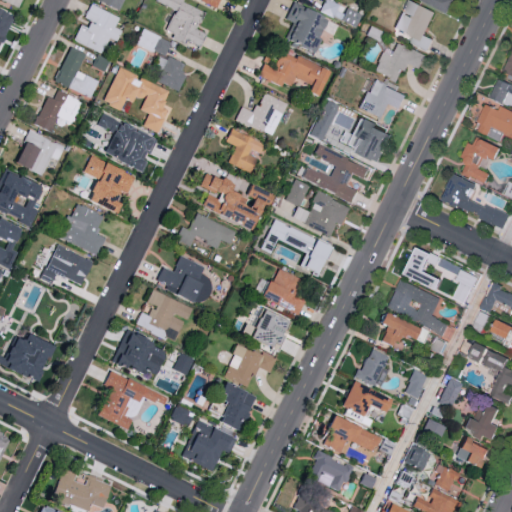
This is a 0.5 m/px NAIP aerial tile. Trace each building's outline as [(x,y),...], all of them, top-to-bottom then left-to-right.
[(204,9),(181,0),(153,0),(153,1),(173,9),(163,33),(198,47),(204,33),(195,30),(204,9)] [(360,14),(327,0),(323,0),(319,12),(354,27),(360,14)] [(411,36),(409,42),(427,50),(431,38),(423,35),(433,10),(407,0),(404,0),(393,28),(411,36)] [(323,19),(292,3),(283,20),(292,24),(284,41),(312,55),(318,42),(313,39),(323,19)] [(118,17),(89,5),(83,18),(89,21),(86,28),(79,25),(71,41),(102,54),(108,39),(115,43),(120,31),(113,28),(118,17)] [(0,41),(10,16),(0,11),(0,41)] [(177,91),(184,76),(178,73),(183,64),(164,56),(170,42),(140,29),(134,44),(158,55),(153,67),(159,70),(154,82),(177,91)] [(397,82),(405,62),(419,68),(424,54),(395,43),(390,55),(380,52),(372,72),(397,82)] [(98,81),(76,71),(84,54),(68,47),(53,80),(90,98),(98,81)] [(511,50),(510,50),(501,73),(511,77),(511,50)] [(325,72),(279,51),(271,68),(261,64),(256,76),(279,87),(280,83),(289,87),(293,78),(307,85),(304,93),(314,97),(325,72)] [(102,101),(122,110),(128,95),(141,100),(137,110),(146,114),(140,127),(156,133),(165,111),(159,109),(167,91),(134,78),(135,75),(115,67),(102,101)] [(380,118),(386,103),(398,108),(404,94),(370,79),(358,109),(380,118)] [(45,97),(33,125),(50,132),(55,122),(69,129),(81,101),(56,90),(52,99),(45,97)] [(233,121),(271,136),(284,104),(260,94),(253,113),(239,107),(233,121)] [(309,136),(321,141),(335,104),(322,100),(309,136)] [(511,111),(499,105),(497,109),(485,104),(474,129),(488,135),(491,128),(511,137),(511,111)] [(138,173),(154,139),(100,115),(95,126),(109,132),(99,155),(138,173)] [(345,148),(375,161),(387,134),(357,120),(345,148)] [(249,174),(256,156),(262,143),(228,129),(223,142),(233,146),(226,164),(249,174)] [(12,163),(41,176),(49,157),(58,161),(64,146),(26,130),(12,163)] [(498,147),(475,137),(472,144),(467,142),(459,159),(466,162),(461,173),(484,184),(489,173),(477,168),(483,156),(492,160),(498,147)] [(351,201),(356,189),(346,185),(351,173),(362,178),(367,167),(316,145),(311,155),(333,165),(328,177),(305,167),(300,179),(351,201)] [(133,176),(87,157),(80,173),(93,178),(83,202),(112,214),(116,204),(109,202),(115,189),(125,194),(133,176)] [(0,174),(0,213),(28,226),(35,210),(30,208),(39,188),(2,171),(0,174)] [(248,229),(259,203),(268,207),(273,196),(248,185),(243,196),(248,198),(248,200),(230,192),(233,186),(203,173),(197,188),(206,192),(199,208),(248,229)] [(439,200),(503,227),(509,213),(470,197),(475,184),(450,173),(439,200)] [(284,200),(299,206),(308,185),(293,179),(284,200)] [(57,238),(94,255),(102,238),(92,234),(100,216),(73,203),(57,238)] [(235,232),(195,213),(187,230),(180,227),(174,240),(189,247),(194,237),(217,247),(220,241),(228,245),(235,232)] [(18,228),(0,221),(0,263),(8,267),(15,251),(10,249),(18,228)] [(303,253),(297,266),(318,275),(330,246),(271,221),(259,249),(269,253),(275,240),(303,253)] [(53,275),(79,286),(89,261),(53,245),(38,280),(49,284),(53,275)] [(401,274),(434,289),(438,279),(421,271),(425,260),(435,264),(438,257),(414,246),(401,274)] [(202,266),(178,256),(171,272),(160,267),(152,284),(201,306),(212,280),(198,274),(202,266)] [(302,302),(291,297),(299,280),(276,269),(269,283),(264,281),(256,298),(296,316),(302,302)] [(475,275),(458,269),(455,279),(458,280),(451,298),(465,303),(475,275)] [(385,309),(442,334),(447,323),(431,316),(439,297),(398,279),(385,309)] [(511,293),(489,284),(479,308),(489,312),(493,302),(511,309),(511,293)] [(191,308),(151,290),(145,304),(150,306),(146,316),(138,313),(133,325),(172,343),(182,320),(185,321),(191,308)] [(287,323),(258,310),(245,339),(274,352),(287,323)] [(415,329),(381,313),(376,324),(385,329),(379,341),(392,347),(398,335),(410,340),(415,329)] [(488,332),(505,338),(502,344),(511,347),(511,326),(492,320),(488,332)] [(150,378),(162,350),(123,333),(111,362),(150,378)] [(0,366),(33,381),(49,346),(23,335),(20,342),(10,337),(4,350),(0,348),(0,366)] [(479,362),(485,347),(472,342),(466,357),(479,362)] [(221,376),(245,388),(255,367),(263,371),(269,359),(237,344),(221,376)] [(387,356),(366,348),(355,379),(379,389),(386,370),(382,369),(387,356)] [(489,395),(508,403),(511,394),(504,391),(507,383),(511,385),(511,369),(503,365),(506,358),(489,351),(483,365),(499,371),(489,395)] [(192,360),(178,353),(170,369),(185,376),(192,360)] [(416,398),(425,375),(411,370),(403,393),(416,398)] [(165,397),(107,371),(100,387),(107,389),(95,417),(126,430),(141,397),(161,406),(165,397)] [(437,403),(450,408),(460,383),(447,378),(437,403)] [(235,432),(251,396),(221,382),(216,393),(225,397),(214,422),(235,432)] [(382,413),(388,398),(347,383),(338,409),(363,418),(366,408),(382,413)] [(412,409),(400,404),(395,413),(407,418),(412,409)] [(496,425),(491,422),(497,409),(486,404),(478,421),(466,416),(461,428),(481,437),(482,434),(490,438),(496,425)] [(191,412),(174,405),(168,419),(185,426),(191,412)] [(321,446),(339,453),(344,441),(371,451),(377,435),(329,417),(323,433),(325,434),(321,446)] [(437,439),(443,427),(426,419),(420,431),(437,439)] [(211,471),(226,435),(195,422),(179,458),(211,471)] [(462,461),(477,468),(487,447),(462,436),(456,447),(467,452),(462,461)] [(429,450),(410,445),(404,464),(423,469),(429,450)] [(338,491),(350,467),(317,451),(305,475),(338,491)] [(447,492),(456,472),(439,464),(431,485),(447,492)] [(49,500),(86,511),(88,504),(101,508),(108,484),(85,476),(83,484),(72,481),(74,473),(59,468),(49,500)] [(406,487),(411,476),(397,470),(392,480),(406,487)] [(410,507),(422,511),(449,511),(455,498),(429,489),(425,500),(414,496),(410,507)] [(297,510),(296,511),(331,511),(296,497),(291,507),(297,510)] [(407,511),(389,503),(384,511),(379,509),(378,511),(407,511)]
